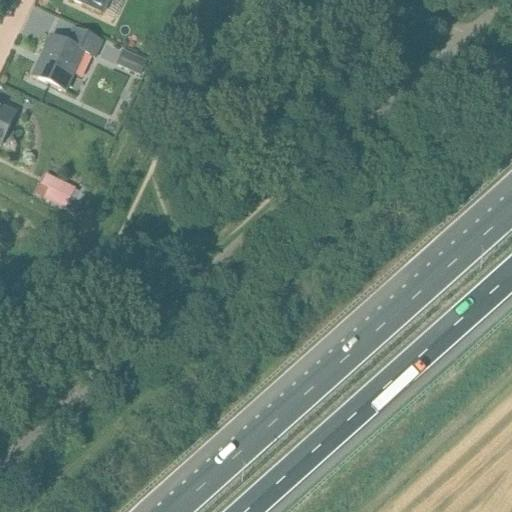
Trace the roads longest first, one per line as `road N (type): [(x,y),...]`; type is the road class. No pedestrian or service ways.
road 1 (motorway): [(511,209),(173,511)]
road 2 (motorway): [(244,511),(511,273)]
